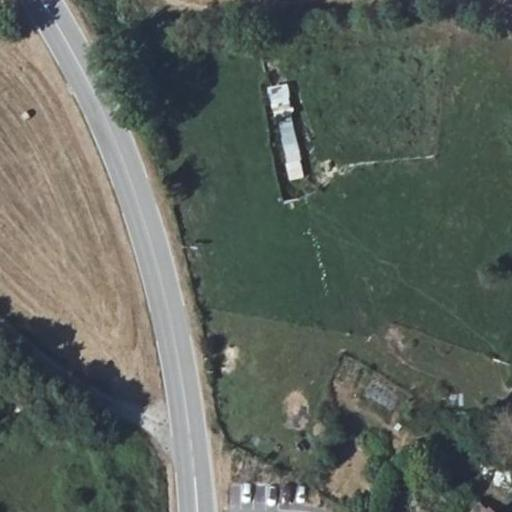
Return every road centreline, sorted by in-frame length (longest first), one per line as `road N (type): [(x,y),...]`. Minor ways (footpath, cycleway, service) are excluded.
road 1 (primary): [(195,511),(189,423),(144,226),(82,60),(45,0)]
road 2 (track): [(0,323),(37,357),(193,457)]
